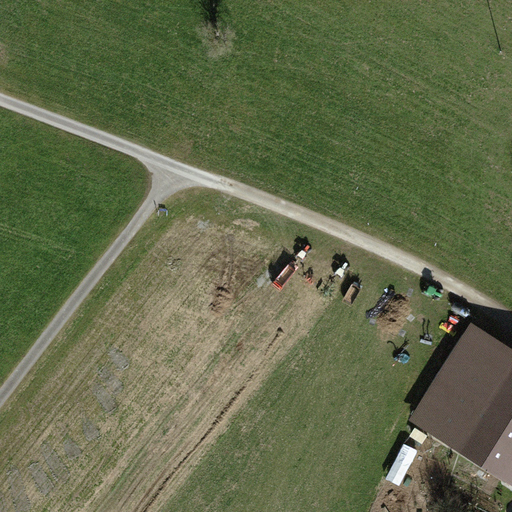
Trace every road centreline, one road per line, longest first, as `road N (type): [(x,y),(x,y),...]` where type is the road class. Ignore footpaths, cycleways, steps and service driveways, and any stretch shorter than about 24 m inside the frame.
road 1 (track): [(0,100),(393,255),(511,327)]
road 2 (track): [(177,171),(0,400)]
